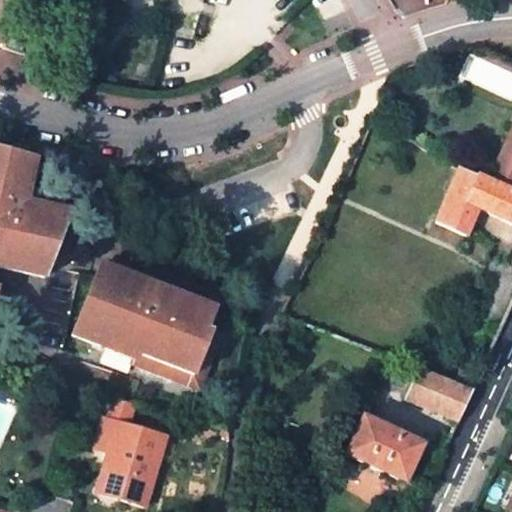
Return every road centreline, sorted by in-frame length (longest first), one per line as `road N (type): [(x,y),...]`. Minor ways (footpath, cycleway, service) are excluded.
road 1 (unclassified): [(511,17),(423,33),(209,128),(103,136),(0,104)]
road 2 (unclassified): [(511,343),(438,511)]
